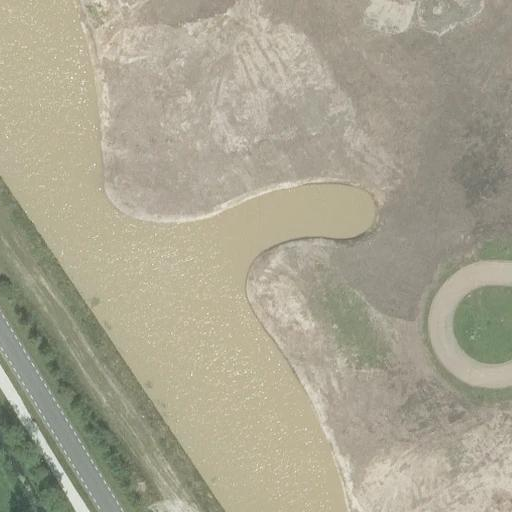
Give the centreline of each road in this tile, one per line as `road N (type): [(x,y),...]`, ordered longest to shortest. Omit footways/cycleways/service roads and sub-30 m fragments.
road 1 (tertiary): [(111,511),(0,329)]
road 2 (unclassified): [(511,274),(464,278),(448,290),(438,327),(457,370),(492,380),(511,376)]
